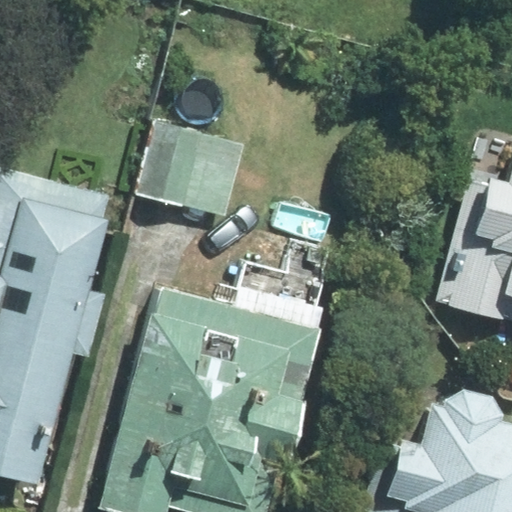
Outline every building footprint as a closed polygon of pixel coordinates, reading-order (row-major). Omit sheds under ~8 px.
[(240,137),(155,123),(144,195),(228,208),(240,137)] [(65,338),(86,343),(99,285),(89,283),(112,184),(0,157),(0,464),(34,472),(65,338)] [(511,159),(510,170),(476,162),(445,300),(511,314),(511,159)] [(167,511),(170,501),(215,511),(268,511),(284,449),(294,452),(326,319),(156,278),(102,497),(162,511),(167,511)] [(511,511),(511,407),(499,405),(499,403),(498,401),(497,399),(496,397),(495,396),(494,394),(493,392),(492,390),(490,389),(489,388),(487,386),(486,385),(484,384),(482,383),(480,382),(478,382),(476,381),(474,380),(472,380),(470,380),(468,380),(466,380),(464,380),(462,381),(460,381),(458,382),(456,383),(455,384),(453,385),(451,386),(449,387),(448,389),(447,390),(445,392),(444,394),(432,391),(423,432),(391,425),(373,511),(511,511)]
